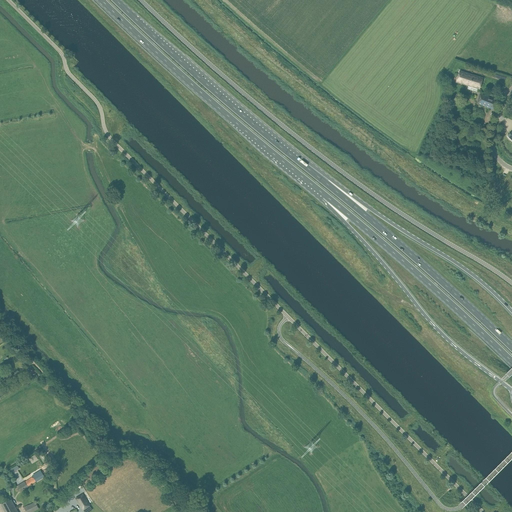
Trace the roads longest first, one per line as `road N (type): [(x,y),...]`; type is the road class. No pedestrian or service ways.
road 1 (unclassified): [(8,0),(96,101),(115,144),(483,511)]
road 2 (unclassified): [(511,284),(338,169),(140,0)]
road 3 (track): [(202,0),(374,143),(479,215)]
road 4 (trunk): [(101,0),(321,193)]
road 5 (trunk): [(321,193),(452,346),(511,390)]
road 6 (trunk): [(511,347),(306,166)]
road 7 (trunk): [(321,193),(511,362)]
road 8 (trunk): [(306,166),(115,0)]
road 9 (trunk): [(511,310),(461,266),(306,166)]
